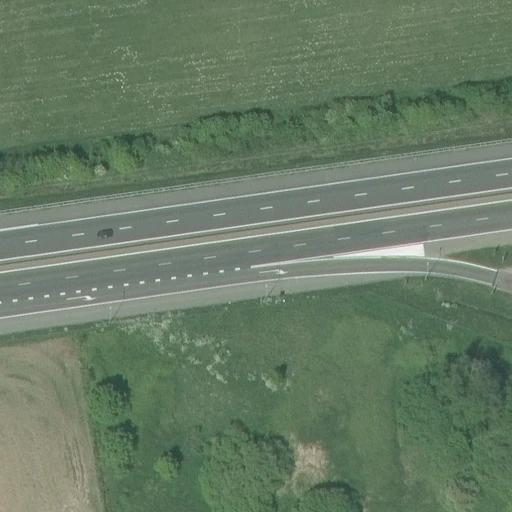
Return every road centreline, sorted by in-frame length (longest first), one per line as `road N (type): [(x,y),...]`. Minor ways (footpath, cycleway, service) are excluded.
road 1 (motorway): [(511,173),(0,248)]
road 2 (motorway): [(252,255),(511,216)]
road 3 (motorway): [(0,289),(252,255)]
road 4 (motorway): [(252,255),(483,277)]
